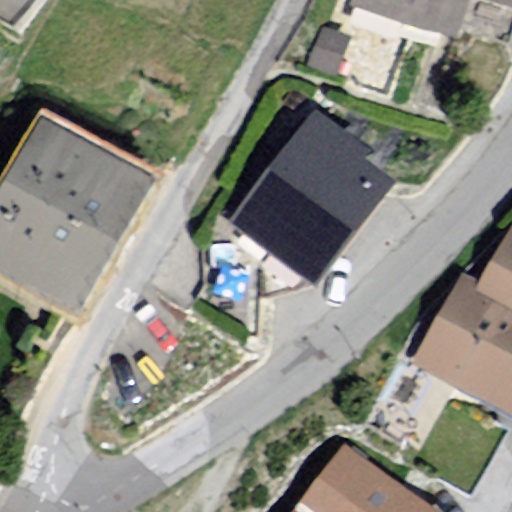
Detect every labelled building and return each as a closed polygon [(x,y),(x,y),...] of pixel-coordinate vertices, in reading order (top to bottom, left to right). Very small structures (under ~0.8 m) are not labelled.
[(362,0),(451,28),(460,0),(362,0)] [(284,115),(192,231),(273,295),(365,179),(284,115)] [(105,185),(12,131),(0,152),(0,298),(29,316),(105,185)] [(511,237),(489,224),(443,301),(511,341),(511,237)] [(511,341),(443,301),(395,381),(475,427),(511,362),(511,341)] [(393,511),(322,463),(288,511),(393,511)]
